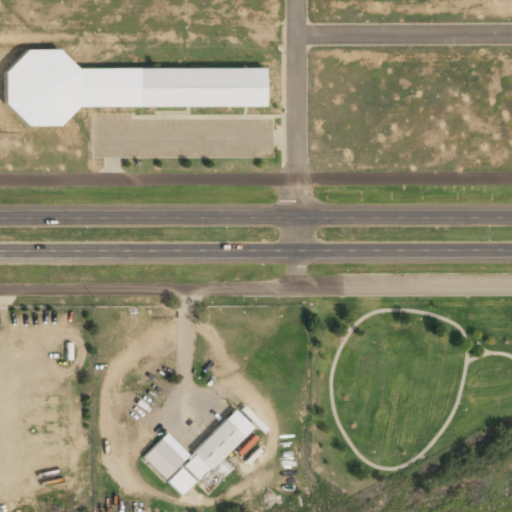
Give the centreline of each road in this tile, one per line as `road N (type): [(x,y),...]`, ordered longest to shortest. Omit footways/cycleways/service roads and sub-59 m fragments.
road 1 (trunk): [(0,252),(511,250)]
road 2 (residential): [(511,180),(0,181)]
road 3 (trunk): [(511,219),(0,219)]
road 4 (residential): [(295,0),(297,290)]
road 5 (residential): [(511,35),(295,37)]
